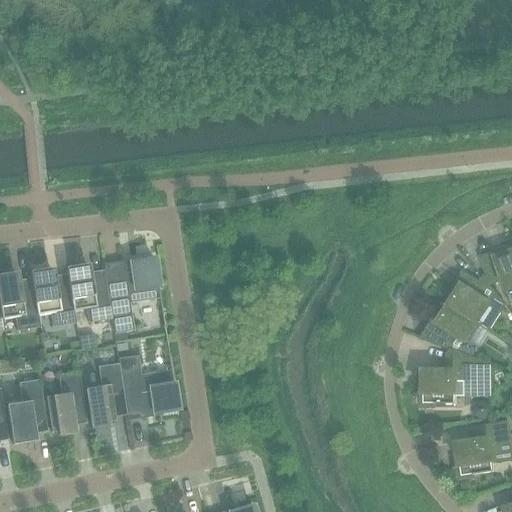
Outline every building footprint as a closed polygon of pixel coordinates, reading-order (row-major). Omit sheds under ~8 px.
[(498,271),(481,277),(489,285),(504,304),(489,285),(501,280),(509,303),(511,302),(511,251),(493,258),(498,271)] [(126,332),(133,331),(129,303),(160,298),(154,258),(138,261),(137,259),(103,264),(104,270),(111,319),(114,334),(126,332)] [(83,265),(66,268),(75,324),(76,323),(74,311),(86,309),(88,323),(111,319),(104,270),(85,274),(83,265)] [(49,277),(48,269),(30,272),(39,328),(40,327),(38,315),(50,313),(52,327),(75,324),(66,268),(65,268),(67,280),(56,282),(55,276),(49,277)] [(13,281),(12,273),(0,275),(0,308),(4,332),(4,331),(3,319),(14,317),(17,331),(39,328),(30,272),(32,284),(20,286),(19,280),(13,281)] [(460,285),(448,304),(478,323),(478,324),(488,330),(504,304),(489,285),(481,277),(472,292),(460,285)] [(420,338),(449,349),(471,357),(477,348),(466,341),(478,324),(478,323),(448,304),(436,323),(431,320),(420,338)] [(126,332),(114,334),(115,343),(127,341),(126,332)] [(490,364),(471,357),(449,349),(441,371),(422,371),(422,405),(456,405),(456,381),(490,381),(490,364)] [(126,415),(127,421),(162,415),(161,413),(177,411),(171,371),(140,375),(137,356),(117,359),(118,364),(126,415)] [(16,361),(0,363),(0,374),(17,372),(16,361)] [(85,390),(92,429),(109,427),(109,423),(115,421),(114,418),(126,415),(118,364),(97,367),(101,387),(85,390)] [(58,436),(76,434),(74,426),(86,424),(78,372),(57,375),(61,395),(45,398),(51,433),(57,432),(58,436)] [(501,373),(496,376),(500,385),(506,382),(501,373)] [(12,446),(36,442),(35,434),(47,432),(39,380),(18,384),(21,403),(6,406),(12,446)] [(478,403),(474,408),(475,415),(481,419),(487,418),(492,413),(490,406),(485,402),(478,403)] [(455,444),(456,449),(461,477),(494,472),(492,463),(511,459),(511,448),(508,422),(473,428),(475,441),(455,444)]
